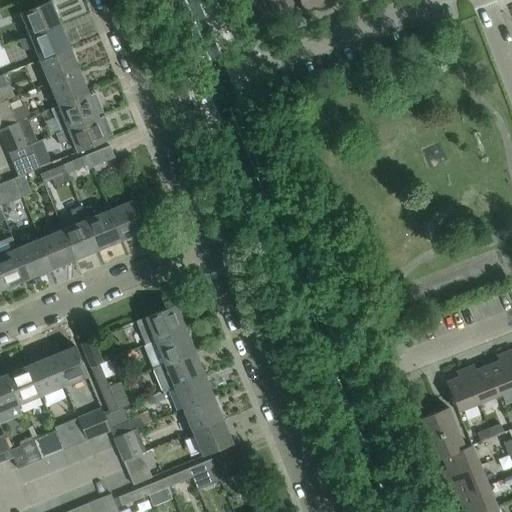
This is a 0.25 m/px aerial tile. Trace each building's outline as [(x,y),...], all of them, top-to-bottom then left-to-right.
[(283,0),(256,0),(258,6),(256,7),(261,20),(293,8),(290,0),(285,0),(284,1),(283,0)] [(298,0),(303,12),(316,7),(315,4),(326,0),(331,0),(331,1),(333,0),(298,0)] [(19,13),(29,37),(59,24),(49,1),(19,13)] [(0,44),(10,41),(0,18),(0,17),(0,44)] [(59,24),(29,37),(19,41),(23,50),(33,46),(39,60),(69,47),(59,24)] [(98,36),(100,53),(115,51),(114,35),(98,36)] [(78,71),(69,47),(39,60),(48,83),(78,71)] [(88,94),(78,71),(48,83),(58,106),(88,94)] [(88,94),(58,106),(51,108),(61,131),(97,117),(96,114),(101,111),(96,99),(94,100),(92,94),(88,95),(88,94)] [(7,100),(3,101),(0,102),(0,129),(16,123),(7,100)] [(98,118),(97,117),(61,131),(56,133),(60,143),(71,138),(77,152),(107,140),(105,136),(111,134),(106,122),(103,123),(101,118),(102,118),(101,117),(98,118)] [(27,118),(16,123),(0,129),(0,135),(7,153),(29,144),(37,141),(27,118)] [(39,168),(29,144),(7,153),(17,177),(23,174),(39,168)] [(109,145),(85,155),(90,167),(114,157),(109,145)] [(90,167),(85,155),(62,165),(66,174),(69,180),(66,173),(89,164),(90,167)] [(66,174),(62,165),(39,174),(43,183),(51,179),(54,186),(69,180),(66,174)] [(31,193),(23,174),(17,177),(14,178),(21,197),(31,193)] [(21,197),(14,178),(0,183),(0,205),(12,201),(17,213),(25,209),(20,197),(21,197)] [(131,200),(108,210),(121,240),(144,230),(131,200)] [(85,220),(79,206),(69,210),(75,224),(62,229),(74,259),(97,250),(85,220)] [(121,240),(108,210),(85,220),(97,250),(121,240)] [(74,259),(62,229),(39,238),(51,268),(74,259)] [(16,248),(11,237),(0,241),(0,274),(6,287),(28,278),(16,248)] [(51,268),(39,238),(16,248),(28,278),(51,268)] [(174,304),(144,317),(135,321),(145,345),(154,341),(184,328),(174,304)] [(194,351),(184,328),(154,341),(164,364),(194,351)] [(80,343),(90,367),(102,362),(92,338),(80,343)] [(74,346),(50,356),(63,386),(87,376),(74,346)] [(203,374),(194,351),(164,364),(152,368),(162,391),(173,386),(203,374)] [(511,389),(511,371),(504,352),(496,356),(498,361),(486,366),(498,395),(511,389)] [(63,386),(50,356),(27,365),(40,395),(63,386)] [(109,359),(102,362),(90,367),(99,390),(108,387),(104,378),(115,373),(109,359)] [(40,395),(27,365),(4,375),(17,405),(40,395)] [(498,395),(486,366),(474,370),(472,365),(464,369),(478,403),(498,395)] [(478,403),(464,369),(455,372),(457,377),(445,382),(457,411),(478,403)] [(212,397),(203,374),(173,386),(182,410),(212,397)] [(0,411),(17,405),(4,375),(0,376),(0,411)] [(109,388),(108,387),(99,390),(114,427),(127,421),(129,420),(124,407),(130,404),(121,383),(109,388)] [(222,420),(212,397),(182,410),(192,433),(222,420)] [(451,435),(457,433),(453,423),(447,425),(445,419),(451,416),(447,407),(439,410),(415,419),(420,433),(423,432),(429,447),(426,448),(432,461),(441,457),(463,448),(463,447),(460,439),(454,441),(451,435)] [(76,418),(85,440),(110,430),(109,429),(100,408),(76,418)] [(62,450),(85,440),(76,418),(54,428),(56,431),(55,431),(62,450)] [(232,444),(222,420),(192,433),(202,456),(232,444)] [(109,429),(110,430),(113,439),(136,429),(136,428),(131,430),(127,421),(114,427),(109,429)] [(500,424),(488,429),(491,437),(503,432),(500,424)] [(145,452),(136,429),(113,439),(123,461),(141,454),(145,452)] [(491,437),(488,429),(476,433),(479,441),(491,437)] [(62,450),(55,431),(32,441),(40,459),(62,450)] [(0,462),(12,457),(9,448),(2,434),(0,434),(0,462)] [(40,459),(32,441),(10,450),(3,434),(2,434),(9,448),(12,457),(17,468),(40,459)] [(503,443),(508,454),(511,451),(511,439),(503,443)] [(470,444),(463,447),(463,448),(441,457),(446,469),(441,471),(444,479),(479,465),(470,444)] [(210,459),(214,468),(219,481),(243,471),(234,449),(210,459)] [(151,477),(141,454),(123,461),(132,485),(151,477)] [(191,477),(214,468),(210,459),(187,468),(191,477)] [(487,485),(479,465),(444,479),(447,487),(452,485),(457,497),(487,485)] [(168,486),(191,477),(187,468),(164,478),(168,486)] [(145,496),(168,486),(164,478),(142,487),(145,496)] [(478,511),(495,506),(487,485),(457,497),(462,509),(457,511),(478,511)] [(143,496),(145,496),(142,487),(118,497),(115,498),(118,507),(133,501),(137,511),(139,511),(148,509),(143,496)] [(117,511),(116,508),(118,507),(115,498),(112,499),(110,494),(86,503),(90,511),(117,511)] [(90,511),(86,503),(65,511),(90,511)]
